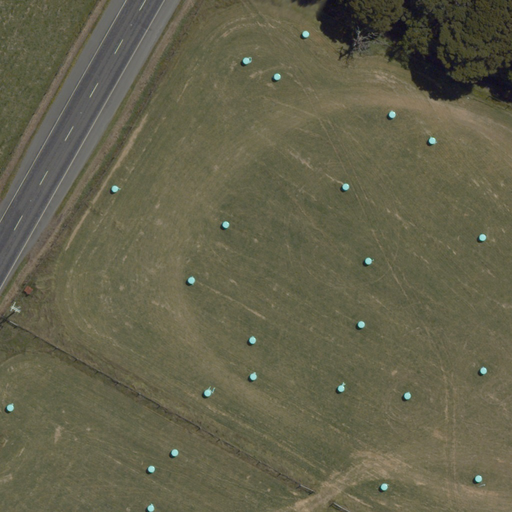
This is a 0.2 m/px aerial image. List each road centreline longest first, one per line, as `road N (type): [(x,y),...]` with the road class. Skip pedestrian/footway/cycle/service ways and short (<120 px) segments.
road 1 (primary): [(145,0),(0,257)]
road 2 (track): [(334,0),(511,90)]
